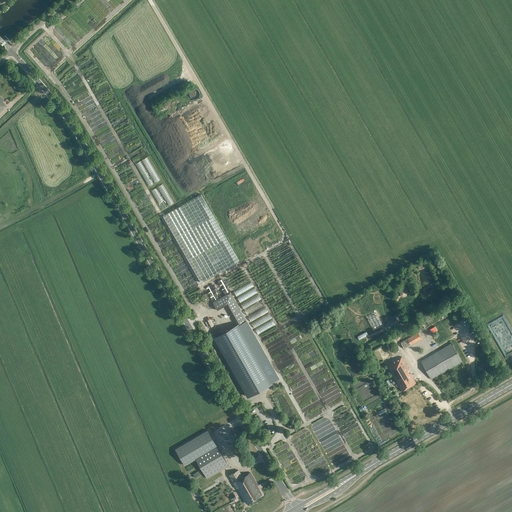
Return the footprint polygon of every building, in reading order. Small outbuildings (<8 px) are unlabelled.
[(87,82),(88,84),(100,77),(99,75),(87,82)] [(90,88),(103,82),(102,79),(89,85),(90,88)] [(115,102),(103,109),(105,112),(117,105),(115,102)] [(118,107),(106,114),(108,117),(120,110),(118,107)] [(108,119),(110,122),(122,115),(120,112),(108,119)] [(124,132),(131,129),(129,127),(117,132),(118,136),(125,133),(124,132)] [(134,161),(146,185),(158,179),(146,155),(134,161)] [(150,188),(160,208),(172,202),(161,182),(150,188)] [(201,283),(239,261),(201,194),(163,215),(201,283)] [(235,293),(253,285),(251,281),(233,289),(235,293)] [(247,396),(271,383),(278,378),(246,322),(230,292),(213,302),(217,310),(228,304),(239,325),(214,338),(247,396)] [(240,302),(243,307),(254,301),(254,300),(260,297),(257,293),(240,302)] [(261,299),(243,309),(246,314),(264,304),(261,299)] [(247,315),(250,320),(267,310),(265,305),(247,315)] [(268,312),(255,319),(256,321),(252,323),(253,326),(260,322),(259,319),(265,315),(266,318),(270,316),(268,312)] [(257,332),(275,324),(272,318),(254,327),(257,332)] [(418,333),(407,339),(401,343),(404,349),(421,338),(418,333)] [(451,343),(421,361),(431,379),(462,361),(451,343)] [(379,345),(374,348),(380,358),(385,355),(379,345)] [(402,357),(387,366),(402,391),(416,382),(410,373),(409,374),(407,370),(409,369),(402,357)] [(184,465),(195,459),(207,478),(229,466),(217,446),(207,430),(175,449),(184,465)] [(238,470),(229,475),(237,488),(246,503),(261,495),(257,486),(250,472),(242,477),(238,470)]
